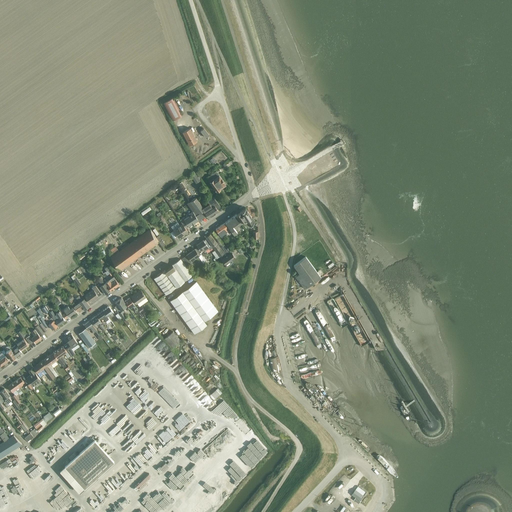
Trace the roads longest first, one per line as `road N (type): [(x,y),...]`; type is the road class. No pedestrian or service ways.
road 1 (tertiary): [(0,378),(254,192)]
road 2 (residential): [(247,397),(236,358),(262,245),(254,192)]
road 3 (unclassified): [(345,457),(287,384),(281,309)]
road 4 (unclassified): [(247,397),(300,445),(261,511)]
